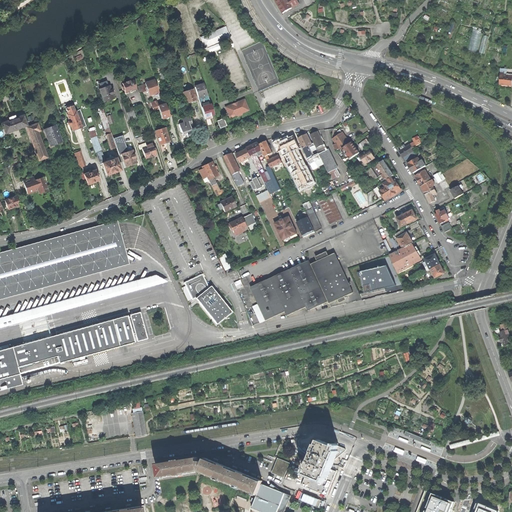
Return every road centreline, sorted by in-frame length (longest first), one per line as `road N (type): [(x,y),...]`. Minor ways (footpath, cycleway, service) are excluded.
road 1 (residential): [(297,430),(22,474)]
road 2 (residential): [(121,201),(245,137),(329,116),(350,89)]
road 3 (residential): [(486,280),(250,331)]
road 4 (unclassified): [(416,191),(241,273)]
road 5 (residential): [(511,454),(493,472),(463,479),(362,442)]
road 6 (secondary): [(363,68),(426,85),(511,126)]
road 7 (residential): [(486,280),(479,314),(511,401)]
road 8 (residential): [(416,191),(350,89)]
road 9 (residential): [(358,451),(450,489),(471,489)]
